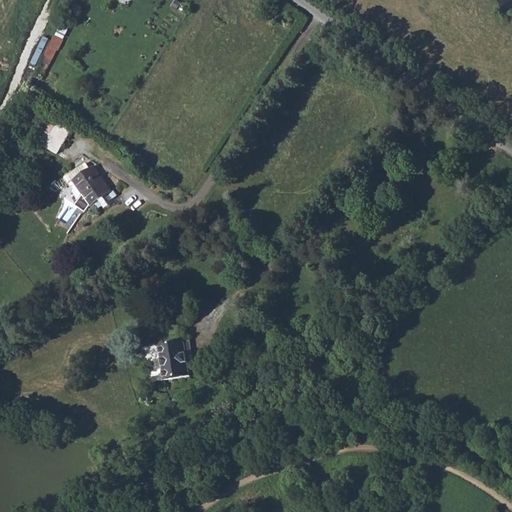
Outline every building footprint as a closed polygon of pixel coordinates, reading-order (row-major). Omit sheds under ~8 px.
[(54,117),(48,126),(61,135),(67,125),(54,117)] [(61,135),(48,126),(36,144),(50,152),(61,135)] [(70,169),(60,175),(64,181),(69,179),(79,193),(71,205),(82,212),(86,205),(87,207),(109,192),(90,165),(74,174),(70,169)] [(109,192),(90,205),(93,210),(114,196),(110,191),(109,192)] [(188,342),(159,346),(164,380),(186,377),(184,354),(190,353),(188,342)]
